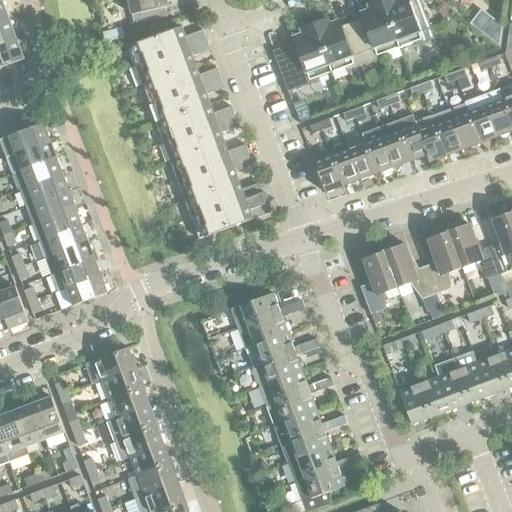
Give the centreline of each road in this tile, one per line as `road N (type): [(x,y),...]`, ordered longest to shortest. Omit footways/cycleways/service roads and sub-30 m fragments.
road 1 (residential): [(0,366),(137,317),(164,287),(298,241)]
road 2 (residential): [(475,435),(416,456),(393,446),(360,350),(330,338),(298,241)]
road 3 (residential): [(298,241),(225,22)]
road 4 (residential): [(298,241),(511,173)]
